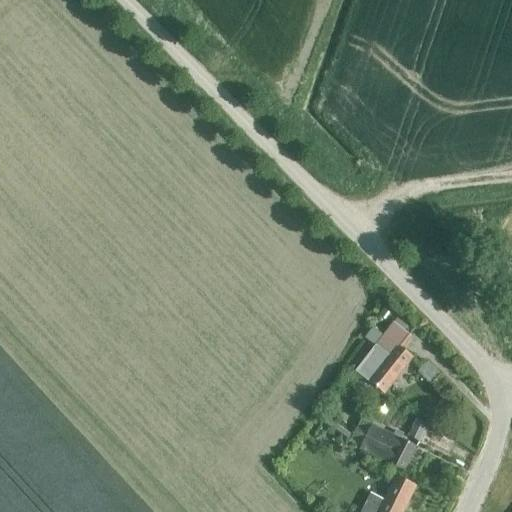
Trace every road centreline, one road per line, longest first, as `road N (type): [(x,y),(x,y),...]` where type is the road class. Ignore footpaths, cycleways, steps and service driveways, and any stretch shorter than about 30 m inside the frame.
road 1 (unclassified): [(507,386),(125,0)]
road 2 (unclassified): [(467,511),(507,386)]
